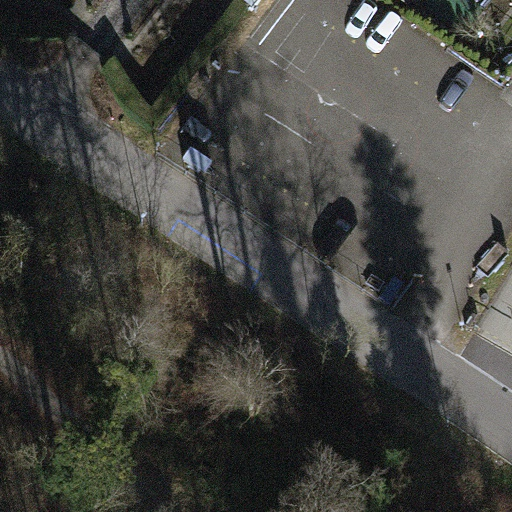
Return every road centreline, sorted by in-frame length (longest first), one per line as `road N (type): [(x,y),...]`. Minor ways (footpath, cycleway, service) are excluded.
road 1 (unclassified): [(511,427),(0,88)]
road 2 (track): [(0,348),(165,511)]
road 3 (unknown): [(0,88),(127,0)]
